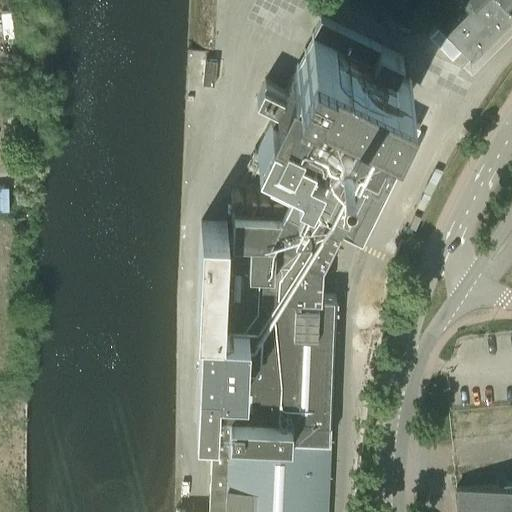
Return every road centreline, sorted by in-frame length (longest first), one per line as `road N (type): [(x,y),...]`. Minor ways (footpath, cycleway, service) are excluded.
road 1 (tertiary): [(467,211),(446,237),(400,367),(398,411)]
road 2 (tertiary): [(398,411),(419,357),(466,282)]
